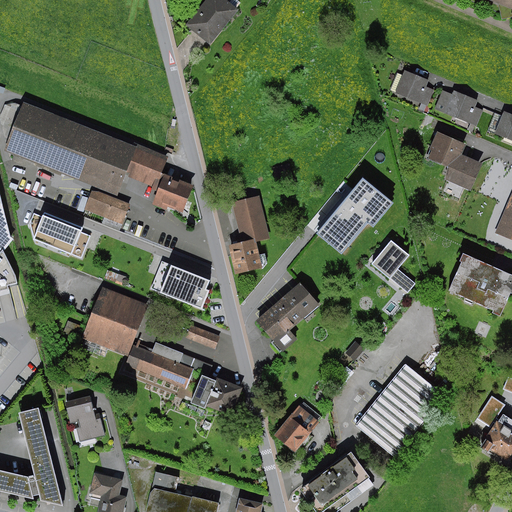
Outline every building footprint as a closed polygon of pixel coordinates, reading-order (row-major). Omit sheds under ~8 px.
[(211,45),(239,10),(237,8),(241,3),(236,0),(232,0),(230,3),(226,0),(206,0),(186,25),(211,45)] [(511,0),(488,0),(499,4),(503,20),(511,17),(511,0)] [(403,75),(397,73),(390,90),(421,104),(419,109),(428,113),(431,108),(427,106),(434,90),(426,87),(429,81),(405,70),(403,75)] [(452,95),(443,91),(435,110),(470,124),(468,130),(472,132),(475,126),(477,127),(483,110),(476,107),(478,101),(454,91),(452,95)] [(124,172),(135,146),(23,101),(4,148),(116,193),(124,172)] [(502,116),(496,113),(488,131),(511,140),(511,114),(504,111),(502,116)] [(467,145),(438,132),(430,150),(432,151),(429,158),(448,167),(446,180),(471,191),(483,164),(462,155),(467,145)] [(124,172),(157,186),(164,171),(171,154),(138,140),(135,146),(124,172)] [(293,178),(289,164),(273,168),(277,182),(293,178)] [(193,182),(164,171),(157,186),(151,204),(165,209),(167,204),(182,210),(193,182)] [(364,178),(317,234),(341,254),(368,223),(373,228),(394,204),(364,178)] [(99,192),(92,191),(85,210),(104,218),(102,224),(120,231),(131,204),(99,192)] [(89,198),(82,196),(77,211),(83,213),(89,198)] [(270,239),(260,196),(232,203),(242,243),(229,246),(236,275),(262,268),(263,269),(268,263),(265,254),(260,255),(257,242),(270,239)] [(511,196),(497,231),(511,237),(511,196)] [(83,229),(85,224),(42,207),(40,212),(33,209),(29,221),(33,233),(30,238),(86,260),(96,234),(83,229)] [(0,210),(0,293),(5,292),(4,288),(14,286),(12,278),(0,253),(10,242),(7,239),(0,210)] [(310,222),(317,228),(325,220),(318,214),(310,222)] [(399,269),(410,255),(392,240),(372,265),(391,280),(391,279),(410,294),(417,284),(399,269)] [(511,275),(464,254),(461,261),(462,262),(449,291),(466,299),(465,301),(473,304),(474,302),(493,311),(492,313),(501,317),(511,293),(511,275)] [(211,279),(161,258),(147,293),(200,314),(211,286),(208,285),(211,279)] [(320,305),(301,283),(257,321),(274,341),(272,343),(280,353),(283,351),(284,352),(298,339),(291,331),(320,305)] [(103,286),(82,339),(85,340),(82,348),(94,353),(97,345),(129,357),(125,366),(186,390),(195,370),(209,376),(214,365),(156,343),(153,350),(147,347),(146,350),(140,348),(143,340),(138,338),(135,346),(134,345),(150,305),(103,286)] [(78,338),(83,327),(69,321),(64,332),(78,338)] [(215,350),(221,337),(191,325),(186,338),(215,350)] [(356,342),(346,353),(355,361),(365,349),(356,342)] [(446,397),(406,364),(356,426),(396,458),(446,397)] [(215,380),(203,375),(192,403),(206,409),(207,406),(232,416),(243,388),(216,377),(215,380)] [(96,415),(91,396),(66,402),(71,423),(79,422),(80,428),(77,429),(80,442),(105,436),(100,414),(96,415)] [(295,453),(320,423),(318,421),(322,417),(304,403),(301,407),(299,406),(275,436),(295,453)] [(64,506),(40,408),(19,413),(35,475),(28,477),(0,470),(0,491),(35,499),(34,496),(40,495),(42,501),(64,506)] [(499,422),(498,421),(486,438),(487,439),(482,447),(489,452),(490,450),(508,462),(511,455),(511,419),(504,414),(499,422)] [(371,478),(352,452),(342,460),(341,459),(310,481),(310,482),(301,489),(317,511),(323,511),(347,495),(352,501),(374,485),(370,479),(371,478)] [(176,493),(179,478),(156,472),(153,488),(146,511),(217,511),(220,503),(193,497),(193,498),(176,493)] [(124,480),(95,473),(90,493),(92,494),(91,497),(101,500),(98,511),(123,511),(127,497),(120,495),(124,480)] [(262,511),(264,503),(240,498),(236,511),(262,511)]
